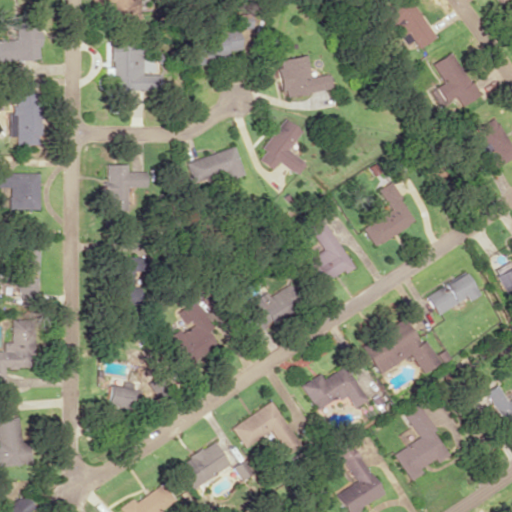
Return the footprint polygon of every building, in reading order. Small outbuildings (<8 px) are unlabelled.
[(104,0),(104,21),(135,21),(135,0),(104,0)] [(432,36),(408,0),(387,0),(379,6),(398,36),(404,32),(414,47),(432,36)] [(0,59),(36,59),(36,20),(13,20),(13,40),(0,39),(0,59)] [(233,25),(182,33),(187,64),(201,62),(200,56),(237,51),(233,25)] [(111,89),(155,88),(155,73),(139,73),(138,45),(110,45),(111,89)] [(428,63),(440,82),(433,86),(441,100),(450,94),(457,105),(474,94),(447,51),(428,63)] [(328,88),(325,73),(307,76),(303,54),(274,59),(280,96),(328,88)] [(4,136),(11,135),(12,144),(35,144),(34,92),(10,93),(10,111),(4,111),(4,136)] [(472,127),(487,155),(474,162),(480,173),(511,156),(511,153),(493,116),(472,127)] [(298,129),(279,117),(258,148),(261,150),(255,159),(269,169),(274,161),(294,174),(302,162),(284,150),(298,129)] [(182,159),(188,182),(222,173),(223,178),(238,174),(231,146),(182,159)] [(123,163),(102,164),(103,209),(123,209),(123,186),(143,186),(143,170),(123,171),(123,163)] [(4,208),(35,209),(36,172),(0,171),(0,186),(5,187),(4,208)] [(388,209),(359,226),(371,245),(411,221),(387,181),(375,188),(388,209)] [(320,249),(303,260),(318,284),(349,264),(319,218),(306,226),(320,249)] [(16,292),(34,293),(35,240),(17,240),(16,292)] [(134,256),(110,255),(109,303),(136,304),(137,286),(133,286),(134,256)] [(492,275),(509,302),(511,300),(511,279),(505,267),(492,275)] [(434,314),(473,291),(461,271),(423,294),(434,314)] [(244,303),(251,316),(245,319),(251,331),(296,307),(284,285),(266,295),(264,292),(244,303)] [(174,310),(183,326),(176,330),(175,328),(162,335),(178,364),(213,346),(204,329),(208,327),(194,299),(174,310)] [(0,387),(1,387),(1,367),(29,367),(28,318),(8,318),(8,341),(0,340),(0,387)] [(376,372),(407,353),(419,373),(436,362),(422,339),(417,342),(402,318),(359,345),(376,372)] [(313,409),(339,395),(346,408),(363,399),(344,365),(321,378),(318,373),(299,383),(313,409)] [(100,402),(125,409),(128,397),(133,398),(134,390),(104,383),(100,402)] [(482,390),(501,425),(511,418),(511,395),(503,400),(494,384),(482,390)] [(228,425),(244,452),(250,449),(247,443),(269,430),(279,447),(293,439),(270,400),(228,425)] [(391,453),(407,479),(420,471),(417,467),(432,458),(434,461),(445,454),(430,430),(432,429),(416,402),(400,411),(416,437),(391,453)] [(0,465),(23,462),(16,416),(0,418),(0,465)] [(172,465),(187,489),(226,464),(211,440),(172,465)] [(348,511),(380,493),(347,440),(333,449),(353,481),(332,493),(343,511),(348,511)] [(162,511),(174,505),(161,482),(131,501),(129,498),(116,506),(119,511),(118,511),(162,511)]
